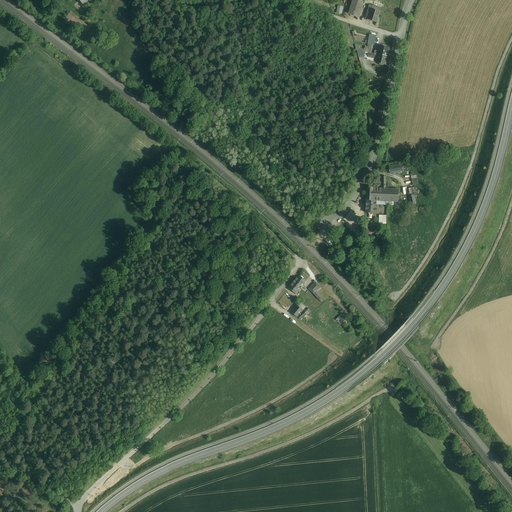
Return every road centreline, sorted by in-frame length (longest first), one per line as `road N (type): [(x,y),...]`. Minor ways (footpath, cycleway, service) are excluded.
road 1 (secondary): [(100,511),(180,461),(292,417),(345,383),(413,320),(480,211),(511,102)]
road 2 (unclassified): [(299,259),(195,393),(76,511)]
road 3 (unclassified): [(400,36),(373,155),(328,223)]
